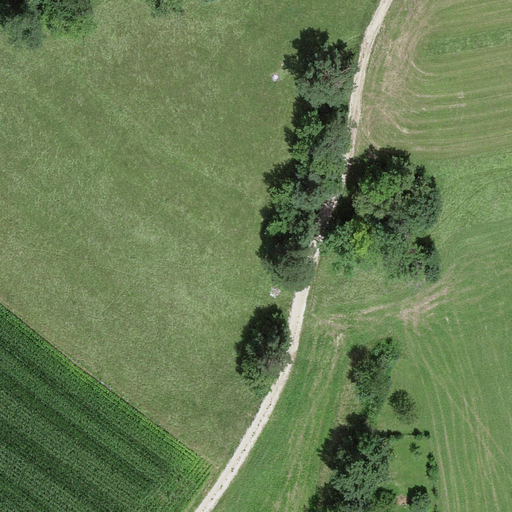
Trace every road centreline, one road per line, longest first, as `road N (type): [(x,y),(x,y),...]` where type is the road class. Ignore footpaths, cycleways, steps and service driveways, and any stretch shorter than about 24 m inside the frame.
road 1 (track): [(193,511),(229,471),(272,389),(348,141)]
road 2 (track): [(390,0),(358,64),(348,141)]
